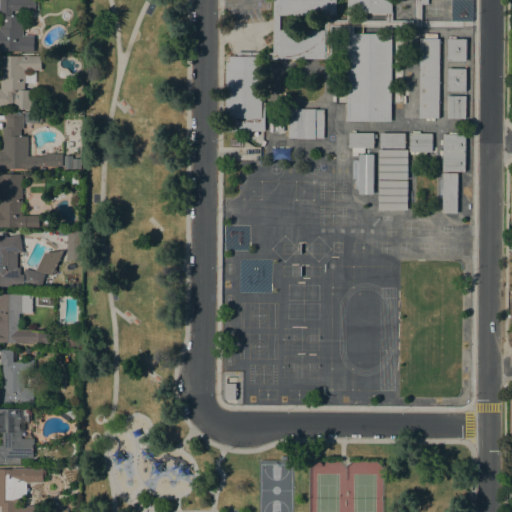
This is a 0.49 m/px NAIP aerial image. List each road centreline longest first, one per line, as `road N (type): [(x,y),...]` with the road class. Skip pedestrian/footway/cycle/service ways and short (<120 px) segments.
road 1 (residential): [(486,511),(489,0)]
road 2 (residential): [(205,416),(196,391),(204,0)]
road 3 (residential): [(486,425),(250,427),(205,416)]
